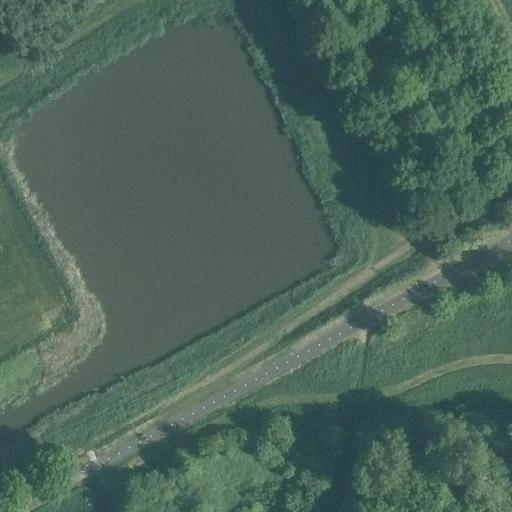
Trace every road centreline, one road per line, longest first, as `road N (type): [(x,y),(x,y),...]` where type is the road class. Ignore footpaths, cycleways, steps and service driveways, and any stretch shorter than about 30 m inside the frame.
road 1 (unknown): [(511,177),(243,359),(83,445),(95,465)]
road 2 (unknown): [(355,325),(333,511)]
